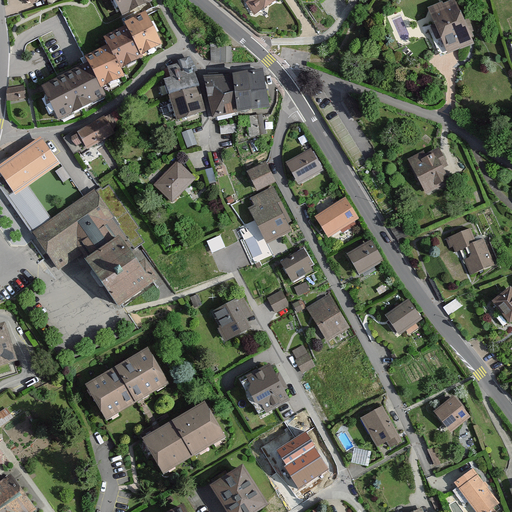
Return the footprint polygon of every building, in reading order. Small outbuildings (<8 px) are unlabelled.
[(152,0),(114,0),(123,16),(153,1),(152,0)] [(249,0),(250,0),(247,2),(255,15),(277,0),(249,0)] [(458,0),(451,0),(429,8),(447,54),(476,43),(458,0)] [(88,64),(44,86),(60,119),(105,97),(100,88),(124,77),(120,68),(143,57),(141,54),(161,44),(146,11),(125,21),(127,25),(104,36),(108,44),(84,55),(88,64)] [(234,46),(212,42),(213,60),(220,63),(234,62),(234,46)] [(165,71),(169,94),(198,85),(190,55),(178,58),(180,65),(165,71)] [(264,68),(205,75),(215,119),(270,106),(264,68)] [(198,85),(169,94),(177,120),(206,111),(198,85)] [(354,97),(346,102),(358,120),(364,116),(357,106),(360,105),(354,97)] [(116,131),(105,114),(72,136),(79,146),(84,143),(88,150),(116,131)] [(248,115),(251,135),(260,134),(257,114),(248,115)] [(192,128),(182,132),(188,146),(197,143),(192,128)] [(0,171),(1,174),(0,174),(0,187),(30,231),(51,217),(29,186),(61,164),(42,136),(0,164),(0,171)] [(439,145),(409,161),(428,194),(452,181),(445,169),(451,166),(439,145)] [(314,146),(287,161),(299,183),(326,169),(314,146)] [(196,178),(179,161),(155,185),(173,202),(196,178)] [(268,161),(249,170),(258,190),(277,180),(268,161)] [(275,185),(252,197),(256,204),(249,208),(267,243),(293,231),(278,201),(282,199),(275,185)] [(63,213),(33,233),(62,276),(88,259),(120,306),(156,282),(138,255),(123,233),(94,192),(63,213)] [(348,196),(316,215),(329,237),(361,218),(348,196)] [(472,229),(451,237),(457,252),(462,250),(472,274),(497,265),(486,237),(477,241),(472,229)] [(370,238),(348,251),(362,275),(384,262),(370,238)] [(305,248),(282,261),(293,281),(316,268),(305,248)] [(511,286),(493,300),(511,323),(511,322),(511,286)] [(284,290),(269,297),(277,312),(292,305),(284,290)] [(332,293),(309,307),(329,340),(352,326),(332,293)] [(245,296),(213,311),(227,341),(252,329),(246,318),(254,314),(245,296)] [(410,298),(386,314),(398,333),(423,318),(410,298)] [(5,322),(0,323),(0,365),(17,360),(5,322)] [(300,358),(297,360),(304,373),(318,365),(306,343),(295,350),(300,358)] [(354,343),(330,357),(342,378),(366,364),(354,343)] [(149,346),(85,383),(106,420),(170,383),(149,346)] [(274,354),(254,364),(269,394),(289,384),(274,354)] [(455,395),(435,410),(451,431),(471,416),(455,395)] [(205,400),(142,439),(164,474),(227,435),(205,400)] [(384,404),(362,416),(378,445),(400,433),(384,404)] [(315,436),(293,450),(310,479),(333,466),(315,436)] [(243,463),(210,484),(227,511),(254,511),(269,503),(243,463)] [(474,466),(455,481),(478,511),(499,511),(495,506),(502,501),(474,466)] [(9,471),(0,477),(0,511),(30,511),(36,508),(9,471)]
